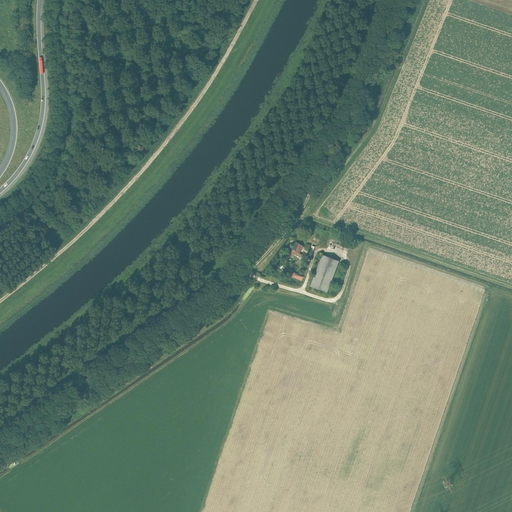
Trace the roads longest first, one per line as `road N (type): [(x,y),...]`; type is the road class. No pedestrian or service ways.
road 1 (unclassified): [(0,453),(173,341),(222,297),(350,130),(406,0)]
road 2 (unclassified): [(0,300),(138,174),(198,98),(256,0)]
road 3 (motorway): [(0,189),(37,137),(40,0)]
